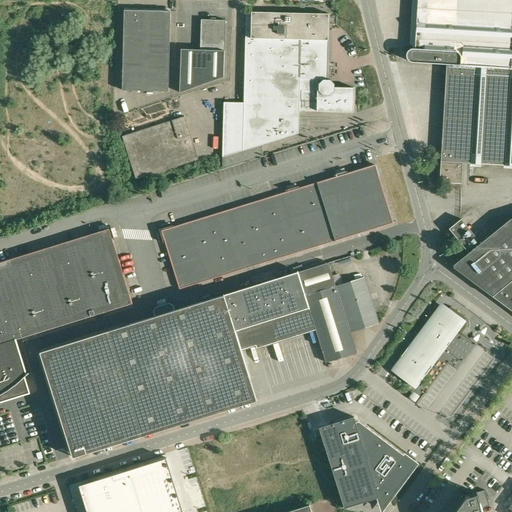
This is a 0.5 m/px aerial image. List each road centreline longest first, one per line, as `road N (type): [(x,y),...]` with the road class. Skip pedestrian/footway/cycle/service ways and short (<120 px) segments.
road 1 (unclassified): [(66,471),(345,382),(431,265)]
road 2 (unclassified): [(396,131),(136,212),(158,301)]
road 3 (unclassified): [(158,301),(421,224)]
road 4 (unclassified): [(158,301),(28,342),(66,471)]
road 5 (unclassified): [(396,131),(366,0)]
